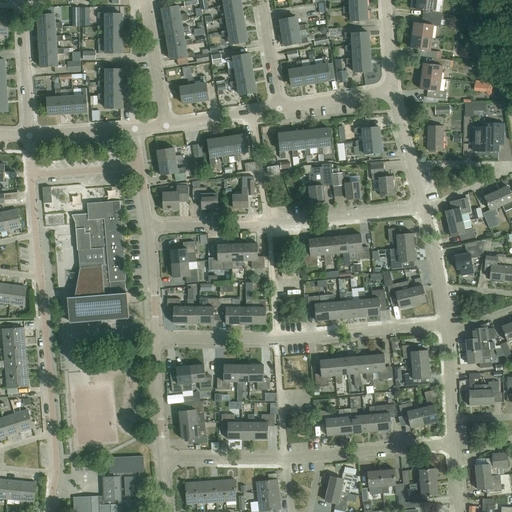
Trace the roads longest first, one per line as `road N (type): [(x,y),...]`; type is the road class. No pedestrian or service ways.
road 1 (residential): [(162,459),(453,443)]
road 2 (residential): [(156,341),(447,325)]
road 3 (residential): [(150,228),(424,207)]
road 4 (residential): [(50,511),(54,432),(41,277)]
road 5 (residential): [(29,136),(20,6)]
road 6 (track): [(511,119),(475,45),(468,0)]
road 7 (residential): [(167,125),(144,0)]
road 8 (residential): [(424,207),(392,90)]
road 9 (residential): [(447,325),(424,207)]
